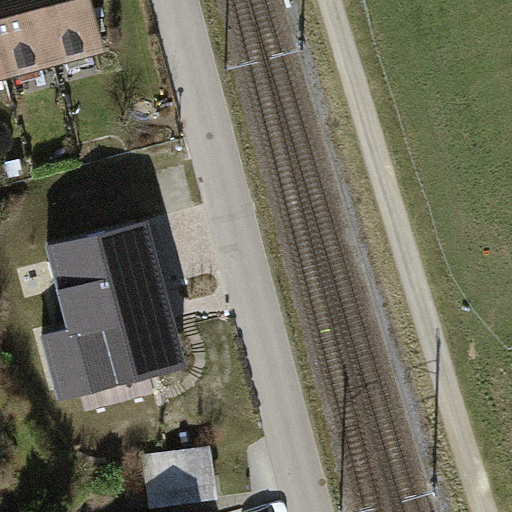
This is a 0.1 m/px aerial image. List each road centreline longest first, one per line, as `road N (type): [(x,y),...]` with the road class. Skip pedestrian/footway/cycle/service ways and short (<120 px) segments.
road 1 (track): [(339,0),(490,511)]
road 2 (residential): [(181,0),(316,511)]
